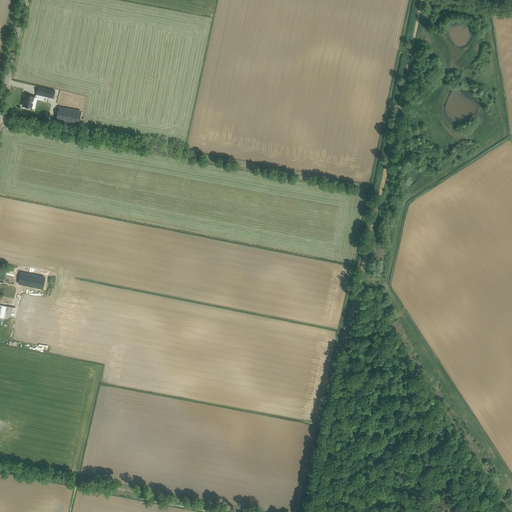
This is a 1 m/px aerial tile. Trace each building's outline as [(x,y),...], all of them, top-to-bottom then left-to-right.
[(50,89),(43,88),(38,87),(36,94),(48,97),(53,98),(55,90),(50,89)] [(25,95),(23,106),(31,108),(35,109),(37,98),(34,97),(25,95)] [(56,121),(79,125),(81,111),(59,106),(56,121)] [(31,333),(35,313),(38,314),(36,328),(53,331),(62,286),(41,282),(24,279),(14,330),(13,334),(30,338),(31,333)] [(9,287),(7,300),(14,301),(16,289),(9,287)] [(64,511),(69,489),(57,487),(52,511),(64,511)]
